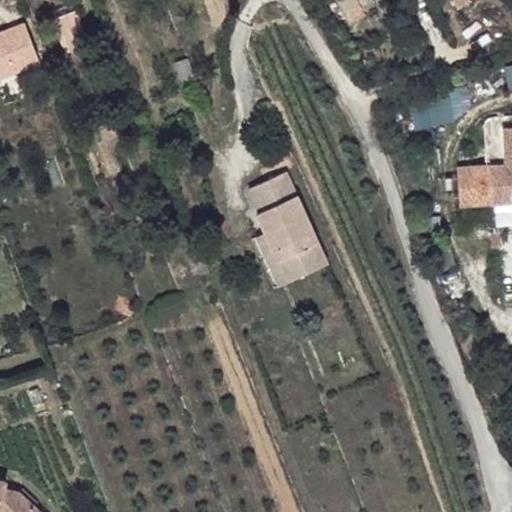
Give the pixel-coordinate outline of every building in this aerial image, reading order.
[(358,0),(336,0),(349,22),(365,13),(363,8),(358,0)] [(374,3),(372,0),(358,0),(363,8),(374,3)] [(470,1),(468,0),(451,0),(458,9),(470,1)] [(26,21),(0,29),(0,77),(40,65),(26,21)] [(197,81),(188,58),(174,63),(183,86),(197,81)] [(469,87),(408,97),(413,125),(473,116),(469,87)] [(511,126),(504,127),(507,165),(457,168),(460,206),(511,202),(511,188),(511,187),(511,126)] [(293,155),(283,134),(269,142),(278,161),(293,155)] [(328,263),(286,171),(249,188),(260,211),(257,213),(288,281),(328,263)] [(288,281),(265,232),(252,238),(274,287),(288,281)] [(26,511),(33,505),(18,491),(4,489),(6,481),(0,479),(0,511),(26,511)]
